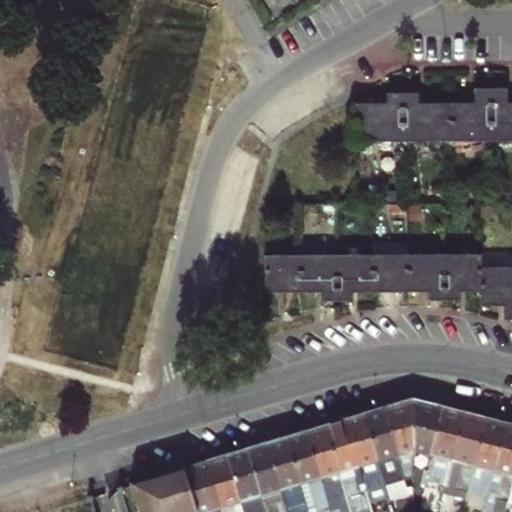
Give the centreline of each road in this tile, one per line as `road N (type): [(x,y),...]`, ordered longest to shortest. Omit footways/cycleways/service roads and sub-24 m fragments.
road 1 (residential): [(189,412),(174,350),(177,319),(227,126),(258,95),(421,0)]
road 2 (tertiary): [(189,412),(385,358),(448,359),(511,374)]
road 3 (tertiary): [(0,467),(189,412)]
